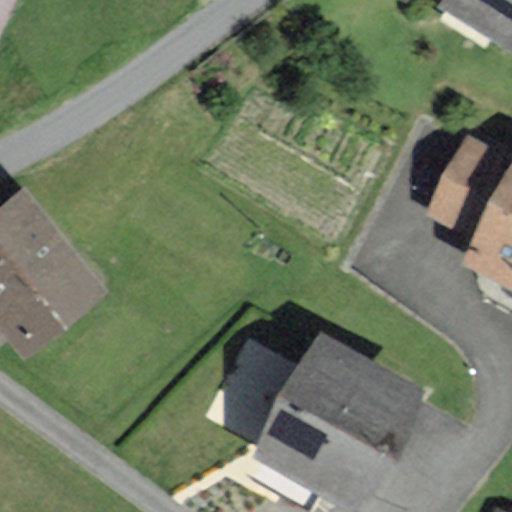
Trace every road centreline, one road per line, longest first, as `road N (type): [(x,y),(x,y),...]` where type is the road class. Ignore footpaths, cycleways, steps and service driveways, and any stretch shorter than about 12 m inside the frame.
road 1 (residential): [(449,511),(498,431),(506,392),(499,353),(385,262)]
road 2 (unclassified): [(0,164),(118,94),(250,0)]
road 3 (residential): [(0,388),(170,511)]
